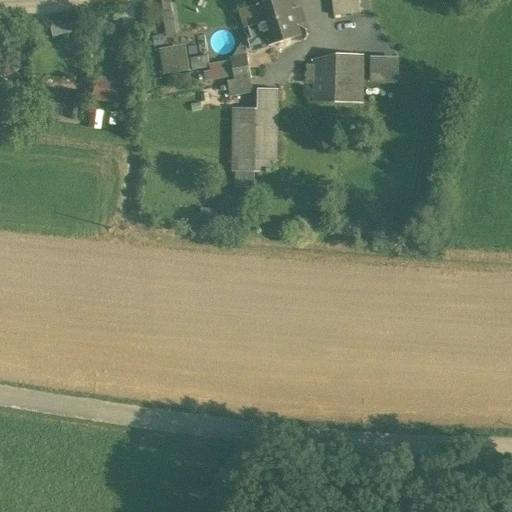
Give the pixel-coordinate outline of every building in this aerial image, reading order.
[(275,0),(257,6),(269,44),(303,34),(300,24),(305,23),(300,6),(295,8),(292,0),(275,0)] [(333,0),(335,15),(359,12),(357,0),(333,0)] [(257,48),(269,44),(257,6),(245,9),(257,48)] [(192,57),(194,69),(211,66),(209,54),(192,57)] [(232,57),(236,78),(252,76),(248,54),(232,57)] [(402,80),(402,55),(374,55),(374,80),(402,80)] [(317,60),(316,101),(335,101),(336,61),(317,60)] [(336,61),(335,101),(346,102),(347,61),(336,61)] [(174,73),(149,77),(152,98),(177,94),(174,73)] [(229,80),(231,94),(254,89),(252,76),(236,78),(229,80)] [(95,99),(114,100),(115,83),(97,81),(95,99)] [(258,107),(278,108),(279,88),(259,88),(258,107)] [(235,107),(233,159),(238,159),(271,160),(277,160),(278,108),(258,107),(235,107)] [(238,159),(238,171),(271,171),(271,160),(238,159)] [(335,222),(334,234),(366,237),(367,225),(335,222)]
